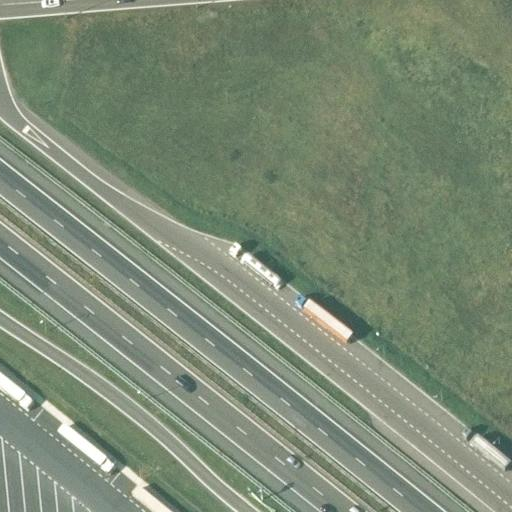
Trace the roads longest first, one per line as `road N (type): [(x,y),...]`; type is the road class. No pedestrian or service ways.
road 1 (motorway): [(417,511),(0,179)]
road 2 (motorway): [(0,242),(340,511)]
road 3 (motorway): [(0,320),(114,396),(245,511)]
road 4 (motorway): [(166,0),(0,12)]
